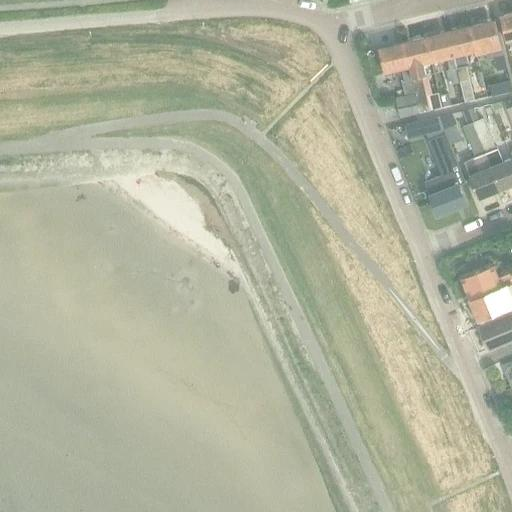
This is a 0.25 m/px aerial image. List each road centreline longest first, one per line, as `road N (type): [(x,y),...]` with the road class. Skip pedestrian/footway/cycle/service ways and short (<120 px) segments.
road 1 (residential): [(421,251),(330,31)]
road 2 (residential): [(505,457),(421,251)]
road 3 (residential): [(0,30),(199,13)]
road 4 (residential): [(199,13),(294,11),(330,31)]
